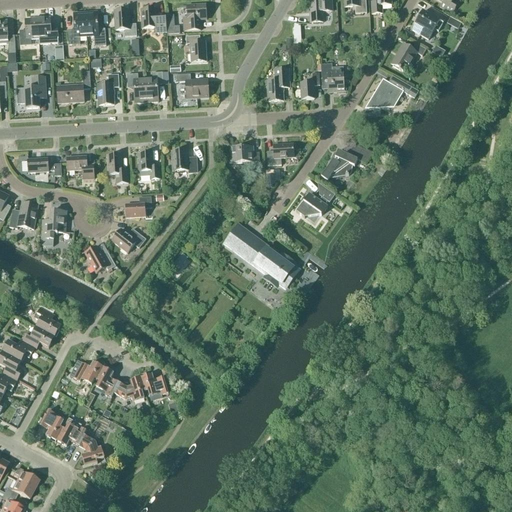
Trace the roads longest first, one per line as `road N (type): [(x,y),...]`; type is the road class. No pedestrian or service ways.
road 1 (unclassified): [(0,135),(229,116)]
road 2 (residential): [(13,446),(72,335),(132,366)]
road 3 (residential): [(337,126),(412,0)]
road 4 (unclassified): [(229,116),(287,0)]
